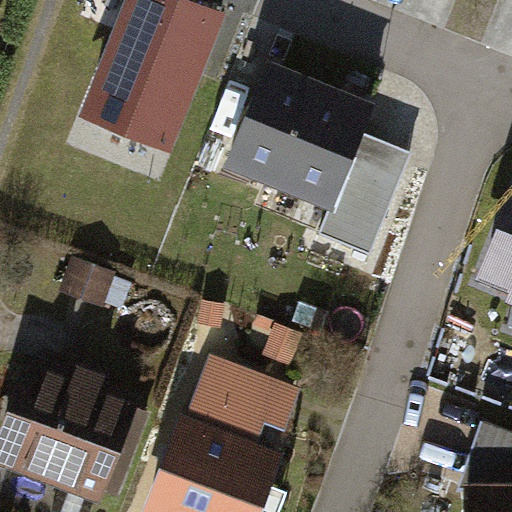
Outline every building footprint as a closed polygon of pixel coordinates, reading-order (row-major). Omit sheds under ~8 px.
[(221,6),(207,0),(117,0),(74,108),(165,144),(221,6)] [(377,94),(266,50),(224,157),(335,201),(377,94)] [(511,185),(476,276),(511,290),(507,298),(511,300),(511,185)] [(127,277),(79,257),(66,291),(114,310),(127,277)] [(64,373),(31,361),(0,440),(0,450),(109,493),(145,401),(113,388),(119,375),(71,356),(64,373)] [(256,411),(207,392),(160,511),(267,511),(288,461),(244,443),(256,411)] [(468,481),(511,479),(511,432),(486,423),(468,481)] [(511,511),(511,479),(468,481),(457,481),(458,511),(511,511)]
